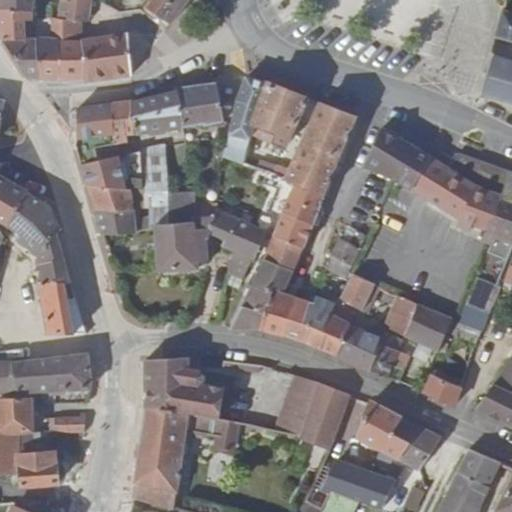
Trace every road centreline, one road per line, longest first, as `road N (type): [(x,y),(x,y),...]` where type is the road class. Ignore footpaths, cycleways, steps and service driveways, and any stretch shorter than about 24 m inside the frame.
road 1 (residential): [(114,343),(224,340),(277,352),(511,451)]
road 2 (tertiary): [(511,143),(277,55),(244,0)]
road 3 (tertiary): [(5,71),(72,175),(114,343)]
road 4 (tertiary): [(114,343),(119,429),(96,511)]
